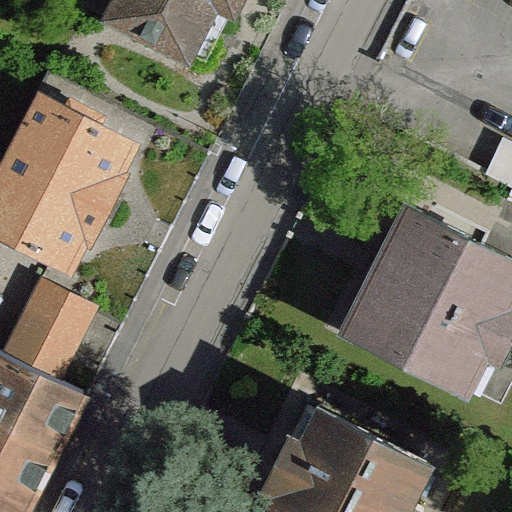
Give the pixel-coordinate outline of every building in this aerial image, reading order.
[(82,0),(80,4),(112,21),(121,25),(129,29),(187,60),(191,53),(216,6),(232,15),(236,7),(239,0),(82,0)] [(136,140),(34,88),(0,154),(0,237),(69,272),(84,243),(89,245),(126,172),(121,169),(136,140)] [(511,299),(511,255),(403,200),(365,273),(338,327),(466,392),(485,355),(497,361),(511,331),(511,301),(511,299)] [(72,291),(41,276),(4,352),(60,380),(96,307),(98,304),(72,291)] [(0,511),(24,511),(85,392),(60,380),(4,352),(0,349),(0,511)] [(273,483),(258,511),(402,511),(430,457),(314,400),(299,432),(287,426),(262,478),(273,483)]
